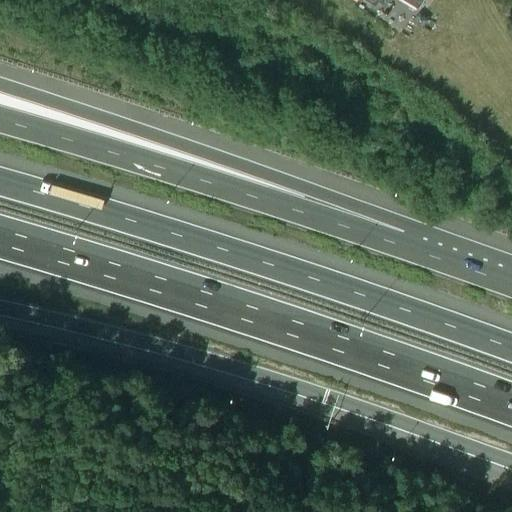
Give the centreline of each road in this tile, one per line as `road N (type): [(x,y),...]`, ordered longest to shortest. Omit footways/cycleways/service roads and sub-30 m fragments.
road 1 (motorway): [(0,239),(511,405)]
road 2 (motorway): [(511,343),(0,181)]
road 3 (motorway): [(0,312),(162,350),(511,468)]
road 4 (motorway): [(398,245),(274,178),(0,86)]
road 5 (motorway): [(398,245),(0,121)]
road 6 (motorway): [(511,286),(398,245)]
